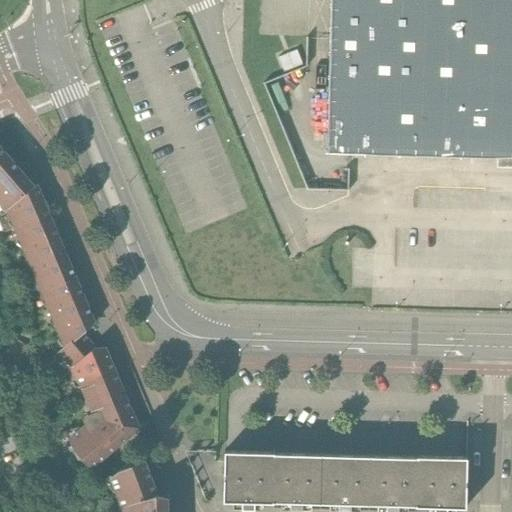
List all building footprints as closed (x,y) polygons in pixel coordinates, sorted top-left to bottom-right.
[(511,0),(330,0),(330,8),(327,152),(346,153),(511,158),(511,0)] [(0,201),(37,186),(37,185),(34,185),(26,176),(0,145),(0,201)] [(12,219),(46,206),(37,186),(0,201),(0,204),(6,211),(7,210),(10,218),(12,219)] [(20,239),(54,225),(46,206),(12,219),(10,224),(14,228),(18,238),(21,239),(20,239)] [(29,259),(62,245),(54,225),(20,239),(19,243),(22,248),(27,258),(29,259)] [(37,279),(71,265),(62,245),(29,259),(27,263),(31,268),(35,277),(37,279)] [(45,298),(79,284),(71,265),(37,279),(35,283),(39,287),(43,297),(45,298)] [(54,318),(87,304),(79,284),(45,298),(44,303),(47,307),(51,317),(54,318)] [(62,338),(95,323),(87,304),(54,318),(52,323),(56,327),(60,337),(62,338)] [(102,355),(83,334),(64,347),(53,357),(73,380),(77,378),(92,414),(84,417),(83,421),(86,424),(69,439),(78,460),(82,459),(91,470),(111,453),(136,431),(128,412),(131,409),(112,363),(109,355),(102,355)] [(415,511),(416,507),(417,507),(426,507),(425,511),(456,511),(456,508),(466,508),(467,458),(419,457),(370,455),(322,454),(273,453),(225,452),(223,502),(233,502),(233,509),(264,510),(264,503),(272,503),(274,503),(274,509),(320,510),(369,511),(379,511),(415,511)] [(167,511),(168,506),(161,504),(145,461),(131,466),(110,477),(123,511),(167,511)]
